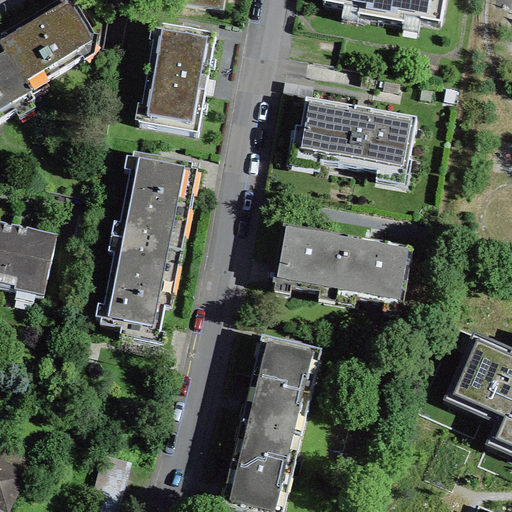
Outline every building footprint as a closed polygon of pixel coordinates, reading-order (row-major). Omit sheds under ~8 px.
[(67,0),(6,37),(0,40),(0,46),(3,52),(27,91),(43,82),(44,84),(83,61),(79,55),(92,47),(94,38),(71,0),(67,0)] [(165,0),(165,1),(222,11),(223,0),(165,0)] [(324,0),(323,6),(359,12),(358,19),(404,27),(405,21),(441,27),(446,0),(324,0)] [(205,92),(206,82),(208,82),(216,39),(157,28),(156,30),(162,31),(159,46),(154,45),(142,111),(147,112),(145,126),(139,125),(139,127),(198,137),(206,94),(204,94),(205,92)] [(27,91),(3,52),(0,53),(0,124),(34,103),(27,91)] [(306,101),(301,131),(296,130),(292,154),(321,159),(320,164),(380,175),(380,170),(407,175),(417,121),(360,111),(306,101)] [(193,168),(134,156),(117,242),(176,254),(190,182),(193,168)] [(0,227),(0,289),(43,300),(57,240),(23,232),(0,227)] [(338,299),(348,240),(320,235),(283,228),(273,287),(338,299)] [(348,240),(338,299),(403,310),(413,251),(370,244),(348,240)] [(100,328),(159,340),(161,330),(176,254),(117,242),(100,328)] [(242,425),(301,439),(307,414),(299,412),(307,381),(314,383),(321,353),(301,348),(301,346),(286,342),(285,345),(262,339),(251,386),(242,425)] [(511,351),(486,341),(478,360),(465,354),(443,404),(495,426),(485,448),(511,459),(511,351)] [(301,439),(242,425),(231,469),(221,510),(228,511),(283,511),(288,495),(280,493),(287,462),(295,464),(301,439)] [(119,503),(130,463),(104,456),(93,496),(119,503)] [(0,507),(7,511),(24,479),(0,466),(0,507)] [(116,511),(119,503),(93,496),(89,511),(116,511)]
